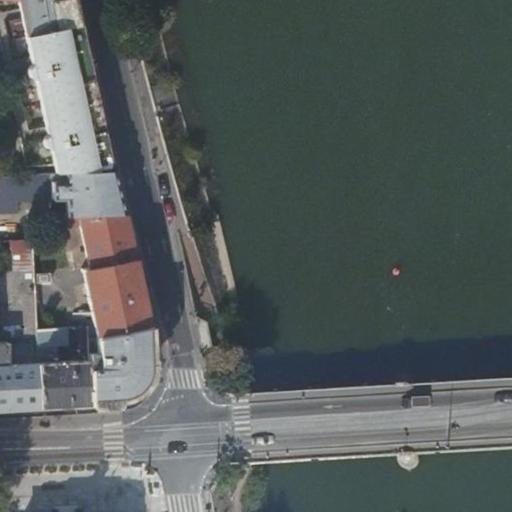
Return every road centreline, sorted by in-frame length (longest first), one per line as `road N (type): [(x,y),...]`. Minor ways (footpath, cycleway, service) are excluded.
road 1 (tertiary): [(179,411),(187,381),(102,0)]
road 2 (secondary): [(511,400),(198,419)]
road 3 (secondary): [(209,448),(511,432)]
road 4 (secondary): [(0,458),(147,452)]
road 5 (secondary): [(147,435),(0,437)]
